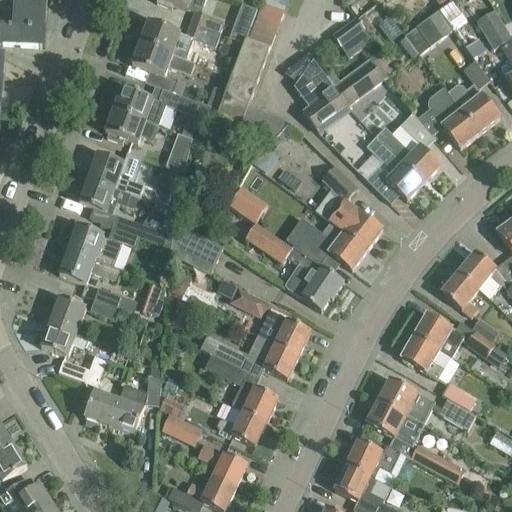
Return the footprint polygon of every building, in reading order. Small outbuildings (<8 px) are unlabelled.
[(206,0),(154,0),(155,1),(158,2),(156,6),(171,12),(173,7),(188,13),(190,8),(194,10),(203,11),(206,0)] [(264,0),(262,5),(283,13),(284,13),(289,0),(264,0)] [(455,2),(453,0),(438,0),(435,2),(442,12),(455,2)] [(438,15),(453,34),(467,24),(453,4),(438,15)] [(16,5),(14,31),(42,33),(44,6),(16,5)] [(269,51),(283,13),(262,5),(248,43),(269,51)] [(511,91),(511,43),(494,14),(475,25),(492,53),(500,48),(502,50),(500,51),(510,67),(501,72),(511,91)] [(195,15),(190,26),(219,37),(223,25),(195,15)] [(438,15),(416,31),(431,50),(453,34),(438,15)] [(332,40),(340,51),(348,62),(372,44),(356,22),(351,26),(332,40)] [(140,46),(172,59),(180,37),(148,25),(140,46)] [(219,37),(190,26),(185,40),(215,51),(220,38),(219,38),(219,37)] [(232,28),(227,40),(242,46),(247,33),(232,28)] [(41,51),(42,33),(14,31),(0,29),(0,48),(21,49),(41,51)] [(431,50),(416,31),(405,39),(419,59),(431,50)] [(418,59),(405,41),(399,45),(413,63),(418,59)] [(269,51),(248,43),(246,42),(217,120),(240,129),(269,51)] [(478,42),(467,50),(474,61),(485,54),(478,42)] [(172,59),(140,46),(132,69),(164,81),(168,71),(190,80),(194,67),(172,59)] [(233,57),(224,46),(217,51),(227,62),(233,57)] [(297,86),(293,91),(309,111),(302,116),(316,135),(319,138),(351,115),(348,111),(334,92),(312,63),(297,86)] [(334,92),(348,111),(384,84),(369,65),(334,91),(334,92)] [(169,82),(165,94),(180,100),(185,87),(169,82)] [(456,88),(446,96),(450,100),(451,100),(480,136),(500,121),(482,97),(481,97),(478,94),(473,88),(466,94),(463,89),(456,88)] [(121,91),(113,114),(158,131),(166,109),(160,107),(153,105),(153,103),(139,98),(140,94),(126,89),(124,93),(121,91)] [(450,100),(446,96),(444,93),(431,102),(428,105),(428,111),(430,113),(418,122),(413,117),(412,117),(431,140),(442,131),(447,137),(459,153),(480,136),(451,100),(450,100)] [(180,100),(165,94),(160,107),(166,109),(176,112),(176,113),(186,116),(190,104),(180,100)] [(158,131),(113,114),(105,136),(108,137),(107,141),(122,147),(124,143),(137,148),(140,141),(153,145),(158,131)] [(434,143),(431,140),(412,117),(399,131),(421,150),(423,152),(434,143)] [(188,119),(185,128),(195,131),(198,122),(188,119)] [(384,133),(377,141),(382,146),(424,186),(440,169),(426,155),(423,152),(421,150),(413,158),(412,159),(401,149),(391,139),(389,138),(384,133)] [(177,138),(169,160),(186,166),(192,143),(177,138)] [(424,186),(382,146),(377,141),(366,151),(372,156),(356,173),(366,184),(391,209),(400,199),(406,204),(424,186)] [(135,186),(144,163),(128,157),(124,168),(97,158),(88,183),(114,193),(139,201),(143,189),(135,186)] [(193,167),(189,187),(206,191),(210,171),(193,167)] [(183,178),(163,171),(156,190),(177,197),(183,178)] [(321,184),(346,206),(347,206),(358,193),(335,171),(321,184)] [(114,193),(88,183),(79,207),(106,217),(110,205),(126,211),(130,199),(114,193)] [(267,207),(241,190),(230,207),(256,223),(267,207)] [(359,216),(347,206),(346,206),(330,226),(331,227),(367,254),(383,233),(367,221),(359,215),(359,216)] [(157,247),(171,252),(174,227),(176,214),(156,207),(143,229),(116,219),(112,231),(138,240),(157,247)] [(351,274),(367,254),(331,227),(323,237),(300,221),(284,244),(292,250),(291,251),(320,270),(329,257),(335,262),(351,274)] [(511,224),(496,236),(511,256),(511,224)] [(174,227),(171,252),(170,259),(210,278),(223,251),(174,227)] [(320,270),(291,251),(290,253),(254,229),(245,243),(282,268),(286,261),(297,268),(283,289),(287,291),(286,292),(321,316),(329,303),(331,304),(344,286),(320,270)] [(138,240),(112,231),(107,242),(103,241),(103,240),(77,230),(68,254),(114,271),(122,248),(134,252),(138,240)] [(114,271),(68,254),(59,279),(86,288),(90,276),(117,286),(121,274),(114,271)] [(459,276),(479,293),(489,302),(499,290),(500,291),(506,286),(496,272),(476,255),(459,276)] [(468,305),(479,293),(459,276),(441,297),(461,314),(471,322),(478,313),(468,305)] [(178,278),(171,296),(183,301),(190,284),(178,278)] [(256,339),(298,360),(310,335),(292,326),(275,318),(278,312),(238,292),(222,285),(217,295),(232,302),(229,307),(260,322),(263,316),(266,317),(256,339)] [(154,290),(145,314),(158,319),(164,303),(162,302),(165,294),(154,290)] [(93,304),(120,314),(133,318),(137,307),(124,302),(124,301),(98,291),(93,304)] [(49,327),(76,337),(85,312),(59,302),(49,327)] [(120,314),(93,304),(89,315),(116,325),(120,314)] [(186,334),(193,313),(176,306),(168,328),(186,334)] [(492,347),(472,332),(471,333),(461,326),(454,334),(452,333),(452,332),(444,327),(427,317),(414,339),(439,354),(449,360),(459,344),(467,348),(466,349),(485,363),(495,350),(492,347)] [(472,332),(492,347),(499,337),(479,323),(472,332)] [(76,337),(49,327),(41,351),(67,361),(72,349),(83,353),(87,342),(76,337)] [(298,360),(256,339),(246,359),(254,362),(251,367),(269,375),(287,384),(298,360)] [(439,354),(414,339),(400,362),(417,372),(436,383),(443,372),(449,360),(439,354)] [(207,340),(201,353),(239,371),(245,358),(207,340)] [(204,373),(237,389),(244,375),(238,372),(239,371),(201,353),(200,354),(211,359),(204,373)] [(93,359),(88,373),(83,385),(96,390),(105,364),(93,359)] [(83,385),(88,373),(63,364),(58,376),(83,385)] [(119,404),(109,431),(133,440),(140,421),(146,403),(146,410),(159,411),(161,382),(159,382),(160,372),(151,371),(150,382),(148,381),(147,398),(124,390),(119,404)] [(390,383),(378,405),(423,428),(434,408),(417,399),(417,397),(390,383)] [(231,409),(266,427),(278,402),(242,385),(231,409)] [(446,403),(469,415),(476,402),(449,387),(441,400),(446,403)] [(109,431),(119,404),(94,395),(91,403),(85,422),(109,431)] [(165,400),(159,413),(177,421),(183,409),(165,400)] [(475,419),(469,415),(446,403),(438,418),(467,435),(475,419)] [(412,449),(423,428),(378,405),(366,427),(393,442),(389,451),(407,460),(413,464),(436,476),(459,489),(461,484),(449,477),(454,468),(443,462),(417,449),(415,451),(412,449)] [(266,427),(231,409),(223,425),(220,425),(217,430),(219,434),(254,451),(266,427)] [(195,449),(201,434),(169,419),(162,434),(195,449)] [(0,455),(13,448),(0,427),(0,455)] [(358,444),(346,469),(375,484),(391,491),(395,481),(407,460),(389,451),(385,449),(382,456),(358,444)] [(217,472),(212,482),(235,493),(247,469),(229,460),(204,447),(197,462),(217,472)] [(13,448),(0,455),(0,482),(2,486),(27,470),(13,448)] [(353,511),(392,511),(383,507),(391,491),(375,484),(346,469),(334,494),(357,505),(353,511)] [(213,511),(225,511),(235,493),(212,482),(206,496),(191,488),(186,498),(204,507),(213,511)] [(0,510),(1,511),(49,511),(53,510),(40,488),(31,494),(25,484),(0,499),(0,510)] [(173,491),(168,502),(178,508),(184,497),(173,491)] [(164,511),(168,505),(157,499),(150,511),(164,511)]
